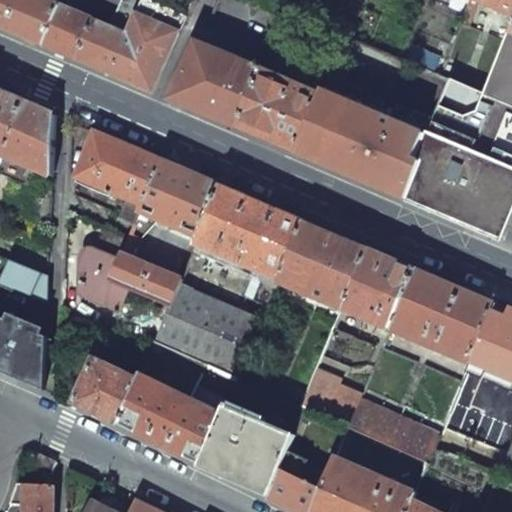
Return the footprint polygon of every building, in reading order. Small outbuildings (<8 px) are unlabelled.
[(59,7),(41,0),(0,0),(0,27),(6,30),(43,46),(59,7)] [(153,93),(188,18),(146,0),(107,0),(98,23),(95,22),(78,61),(109,74),(153,93)] [(511,0),(470,0),(511,17),(511,0)] [(78,61),(95,22),(59,7),(43,46),(50,49),(78,61)] [(356,28),(340,21),(333,34),(351,41),(356,28)] [(428,136),(418,160),(424,162),(408,201),(456,222),(505,243),(511,226),(511,35),(486,97),(451,82),(435,121),(428,136)] [(263,72),(198,45),(171,101),(205,115),(240,130),(263,72)] [(440,60),(412,48),(406,63),(435,75),(440,60)] [(320,96),(263,72),(240,130),(268,142),(297,154),(320,96)] [(342,81),(336,97),(386,118),(392,102),(342,81)] [(357,180),(408,201),(424,162),(418,160),(428,136),(401,125),(408,109),(392,102),(386,118),(336,97),(322,92),(320,96),(297,154),(357,180)] [(0,119),(9,97),(0,93),(0,119)] [(53,115),(9,97),(0,119),(0,165),(4,157),(55,179),(57,117),(53,115)] [(408,109),(401,125),(428,136),(435,121),(408,109)] [(149,157),(96,134),(77,179),(143,207),(162,162),(149,157)] [(192,175),(162,162),(143,207),(143,208),(141,213),(201,239),(222,187),(192,175)] [(240,195),(222,187),(201,239),(199,243),(283,279),(306,223),(240,195)] [(143,208),(127,202),(114,231),(131,238),(136,225),(141,213),(143,208)] [(341,238),(306,223),(283,279),(281,284),(336,307),(343,310),(368,250),(341,238)] [(147,230),(136,225),(131,238),(124,253),(123,255),(132,258),(138,251),(147,230)] [(254,278),(247,293),(256,297),(254,301),(271,308),(281,284),(283,279),(199,243),(195,252),(254,278)] [(112,283),(121,261),(94,249),(91,249),(88,251),(84,254),(84,256),(83,257),(81,297),(122,314),(132,291),(112,283)] [(408,267),(368,250),(343,310),(385,328),(392,331),(417,270),(408,267)] [(132,258),(123,255),(121,261),(112,283),(132,291),(172,308),(181,286),(184,281),(132,258)] [(51,279),(11,263),(1,286),(50,306),(51,279)] [(456,287),(417,270),(392,331),(422,343),(420,348),(440,356),(442,351),(472,364),(495,310),(497,305),(456,287)] [(254,301),(193,274),(187,288),(265,322),(271,308),(254,301)] [(187,288),(181,286),(172,308),(156,346),(240,382),(246,367),(265,322),(187,288)] [(508,315),(495,310),(472,364),(468,374),(511,393),(511,309),(508,315)] [(48,339),(0,318),(0,372),(1,373),(47,392),(48,339)] [(141,383),(98,363),(78,407),(100,418),(122,428),(141,383)] [(308,394),(246,367),(240,382),(301,409),(302,409),(308,394)] [(191,401),(143,377),(141,383),(122,428),(166,450),(203,468),(225,417),(191,401)] [(361,404),(312,384),(308,394),(302,409),(307,411),(351,430),(361,404)] [(442,436),(361,402),(361,404),(351,430),(430,463),(436,450),(440,439),(442,436)] [(296,439),(229,408),(225,417),(203,468),(227,478),(272,498),(283,472),(288,458),(290,453),(296,439)] [(453,445),(440,439),(436,450),(449,455),(453,445)] [(288,458),(283,472),(304,481),(325,491),(333,473),(290,453),(288,458)] [(49,482),(57,464),(41,457),(32,475),(49,482)] [(392,482),(338,460),(333,473),(325,491),(316,511),(409,511),(413,502),(417,493),(398,485),(395,491),(389,488),(392,482)] [(304,481),(283,472),(272,498),(271,501),(288,509),(294,511),(316,511),(325,491),(304,481)] [(53,511),(54,487),(19,485),(19,487),(16,497),(13,506),(27,507),(26,511),(53,511)] [(433,511),(413,502),(409,511),(433,511)] [(156,511),(137,503),(132,511),(156,511)]
